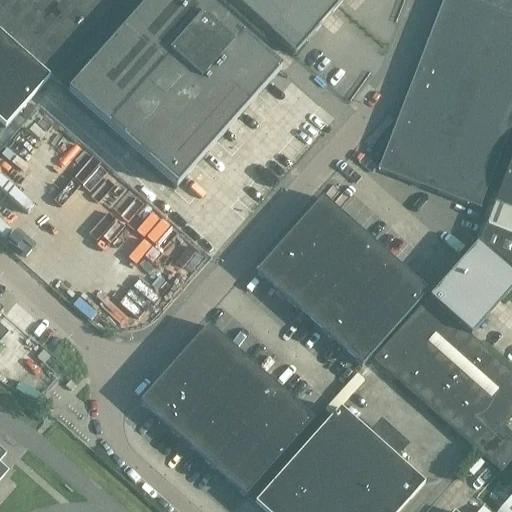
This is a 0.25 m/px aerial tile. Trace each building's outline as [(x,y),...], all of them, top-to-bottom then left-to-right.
[(0,0),(0,124),(2,127),(117,0),(0,0)] [(152,0),(68,94),(176,190),(280,73),(197,0),(152,0)] [(231,0),(294,57),(344,0),(231,0)] [(479,210),(511,123),(511,0),(444,0),(422,58),(379,172),(479,210)] [(11,141),(0,156),(0,160),(21,176),(26,169),(36,176),(44,165),(11,141)] [(511,210),(511,158),(494,204),(511,210)] [(322,199),(255,274),(361,368),(427,293),(322,199)] [(511,236),(486,226),(479,244),(511,269),(511,236)] [(428,300),(374,361),(499,473),(511,457),(511,446),(497,433),(511,416),(511,377),(469,338),(511,289),(511,277),(476,246),(428,300)] [(207,328),(141,402),(246,496),(313,421),(207,328)] [(261,511),(399,511),(423,485),(339,409),(254,505),(261,511)] [(0,481),(8,472),(0,464),(0,459),(5,454),(0,449),(0,481)] [(511,511),(511,493),(495,511),(511,511)]
